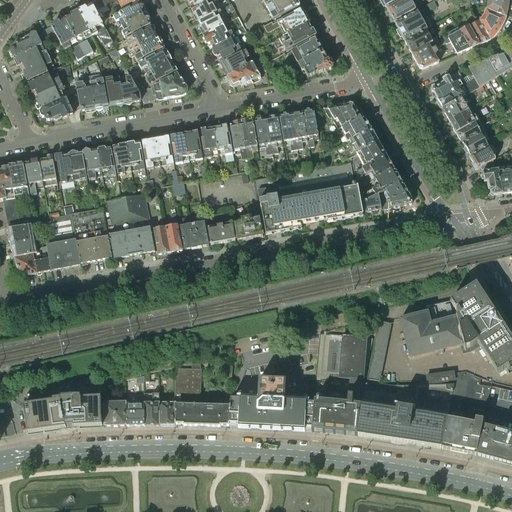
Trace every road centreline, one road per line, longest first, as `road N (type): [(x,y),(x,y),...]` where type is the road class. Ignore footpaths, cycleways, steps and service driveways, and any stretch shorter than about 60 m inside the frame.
road 1 (primary): [(511,496),(302,458),(134,451),(0,463)]
road 2 (residential): [(452,220),(5,299)]
road 3 (residential): [(30,143),(218,108)]
road 4 (primary): [(368,81),(452,220)]
road 5 (residential): [(218,108),(368,81)]
road 6 (primary): [(466,217),(452,175),(401,86)]
road 7 (residential): [(218,108),(161,0)]
road 8 (residential): [(511,35),(401,86)]
